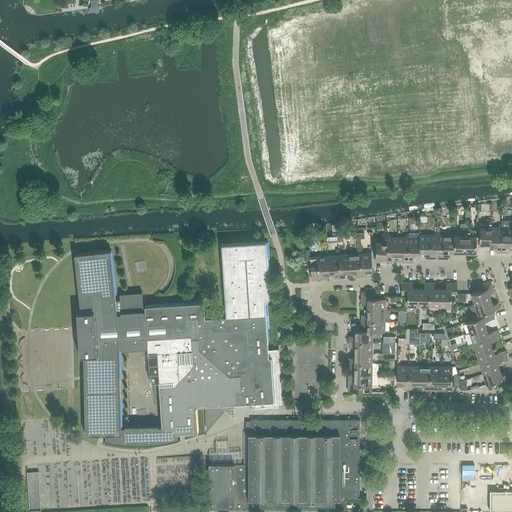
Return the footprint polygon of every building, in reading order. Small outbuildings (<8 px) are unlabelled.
[(485,244),(491,244),(491,227),(491,219),(486,219),(486,224),(480,224),(479,246),(485,246),(485,244)] [(511,220),(502,220),(502,224),(501,252),(506,252),(506,244),(511,244),(511,220)] [(465,252),(465,227),(465,224),(460,224),(460,227),(460,235),(454,235),(454,252),(454,255),(459,255),(459,252),(465,252)] [(470,225),(465,224),(465,227),(465,252),(471,252),(471,255),(476,255),(476,235),(476,230),(470,230),(470,228),(470,225)] [(499,227),(491,227),(491,244),(496,244),(496,252),(501,252),(502,224),(499,224),(499,227)] [(419,254),(420,251),(419,237),(419,234),(420,233),(409,232),(409,234),(408,262),(413,262),(413,254),(419,254)] [(419,237),(420,251),(425,252),(425,257),(437,258),(437,232),(434,232),(434,235),(419,234),(419,237)] [(440,232),(437,232),(437,258),(448,258),(448,252),(454,252),(454,235),(440,235),(440,232)] [(386,259),(387,234),(382,234),(382,241),(376,241),(376,261),(381,261),(381,258),(386,259)] [(387,234),(386,259),(386,261),(392,261),(392,254),(398,254),(398,237),(390,236),(390,234),(387,234)] [(406,237),(398,237),(398,254),(404,254),(403,262),(408,262),(409,234),(406,234),(406,237)] [(142,292),(120,294),(120,299),(116,300),(110,250),(75,254),(81,311),(77,312),(80,354),(84,354),(85,434),(106,434),(105,439),(103,439),(103,440),(112,441),(123,443),(135,444),(143,443),(152,443),(161,442),(172,440),(180,438),(180,437),(178,438),(177,433),(198,431),(196,406),(219,404),(220,405),(226,398),(234,397),(234,403),(252,402),(252,407),(282,405),(279,348),(268,349),(265,300),(270,300),(266,241),(221,244),(226,316),(205,317),(204,301),(145,305),(145,307),(143,307),(142,292)] [(372,269),(371,252),(360,253),(361,276),(367,276),(366,270),(372,269)] [(356,276),(361,276),(360,253),(349,254),(350,271),(356,270),(356,276)] [(334,278),(340,277),(338,254),(328,255),(329,272),(334,272),(334,278)] [(345,277),(345,271),(350,271),(349,254),(338,254),(340,277),(345,277)] [(312,279),(329,278),(329,272),(328,255),(310,256),(312,279)] [(489,293),(494,291),(491,281),(478,285),(480,290),(471,293),(475,304),(491,299),(489,293)] [(401,294),(407,294),(407,305),(418,305),(419,288),(413,288),(413,282),(402,282),(401,294)] [(424,288),(419,288),(418,305),(429,305),(429,282),(424,282),(424,288)] [(429,305),(440,305),(440,289),(434,288),(434,283),(429,282),(429,305)] [(440,289),(440,305),(451,306),(451,289),(457,289),(457,283),(446,283),(446,289),(440,289)] [(362,304),(368,304),(368,309),(385,309),(385,298),(376,298),(376,292),(362,292),(362,304)] [(491,299),(475,304),(470,305),(473,316),(500,307),(498,302),(492,304),(491,299)] [(385,318),(385,309),(368,309),(368,314),(362,314),(362,320),(385,321),(391,321),(391,318),(385,318)] [(467,322),(470,332),(486,327),(484,322),(495,318),(493,313),(467,322)] [(385,331),(385,321),(362,320),(362,325),(368,325),(368,330),(373,331),(385,331)] [(469,344),(473,342),(500,334),(498,329),(488,333),(486,327),(470,332),(473,340),(468,342),(469,344)] [(373,331),(368,330),(356,330),(355,336),(350,336),(349,341),(372,341),(373,331)] [(501,339),(500,334),(473,342),(477,353),(492,348),(491,342),(501,339)] [(372,352),(372,341),(349,341),(349,346),(355,347),(355,352),(372,352)] [(480,363),(506,355),(505,350),(494,353),(492,348),(477,353),(480,363)] [(372,363),(372,352),(355,352),(355,357),(349,357),(349,363),(372,363)] [(508,359),(506,355),(480,363),(483,373),(499,368),(497,363),(508,359)] [(372,374),(372,363),(349,363),(349,368),(355,368),(355,373),(372,374)] [(409,365),(398,365),(397,382),(403,382),(403,388),(408,388),(409,365)] [(420,365),(409,365),(408,388),(414,388),(414,382),(419,383),(420,365)] [(424,389),(430,389),(430,366),(420,365),(419,383),(425,383),(424,389)] [(435,383),(441,383),(441,366),(430,366),(430,389),(435,389),(435,383)] [(452,366),(441,366),(441,383),(446,383),(446,389),(452,389),(452,366)] [(487,384),(496,381),(497,387),(510,383),(506,372),(501,374),(499,368),(483,373),(487,384)] [(372,374),(355,373),(349,373),(348,391),(371,391),(372,374)] [(360,497),(360,419),(251,419),(251,424),(251,432),(251,433),(248,434),(248,499),(260,499),(260,507),(335,507),(335,499),(340,499),(340,497),(360,497)] [(248,464),(209,464),(209,507),(248,507),(248,464)] [(30,495),(40,494),(39,471),(30,471),(30,495)]
